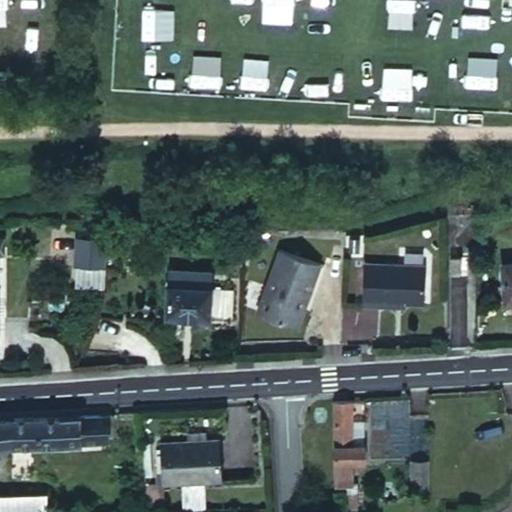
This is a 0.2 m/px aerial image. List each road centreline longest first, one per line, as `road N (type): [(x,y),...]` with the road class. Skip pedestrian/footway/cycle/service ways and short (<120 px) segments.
road 1 (secondary): [(292,382),(0,398)]
road 2 (secondary): [(511,371),(292,382)]
road 3 (residential): [(299,511),(292,382)]
